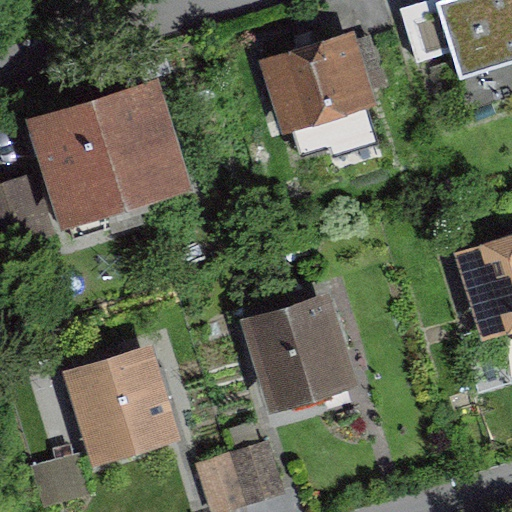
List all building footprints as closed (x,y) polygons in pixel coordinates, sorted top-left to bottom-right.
[(511,0),(456,0),(405,15),(420,67),(459,55),(466,81),(511,67),(511,0)] [(359,40),(263,67),(285,142),(380,114),(359,40)] [(163,91),(35,133),(68,235),(196,194),(163,91)] [(511,246),(462,263),(491,353),(511,346),(511,246)] [(338,300),(246,327),(274,424),(366,397),(338,300)] [(154,352),(64,381),(95,478),(185,449),(154,352)] [(273,436),(198,458),(213,509),(288,486),(273,436)] [(47,498),(94,486),(84,449),(38,460),(47,498)]
